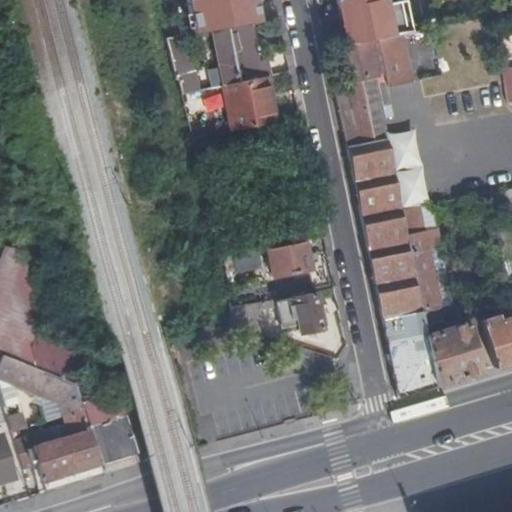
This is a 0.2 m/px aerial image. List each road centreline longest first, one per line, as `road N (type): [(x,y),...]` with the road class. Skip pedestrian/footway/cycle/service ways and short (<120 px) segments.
road 1 (residential): [(390,441),(294,0)]
road 2 (primary): [(390,441),(142,511)]
road 3 (primary): [(291,511),(511,449)]
road 4 (primary): [(511,406),(390,441)]
